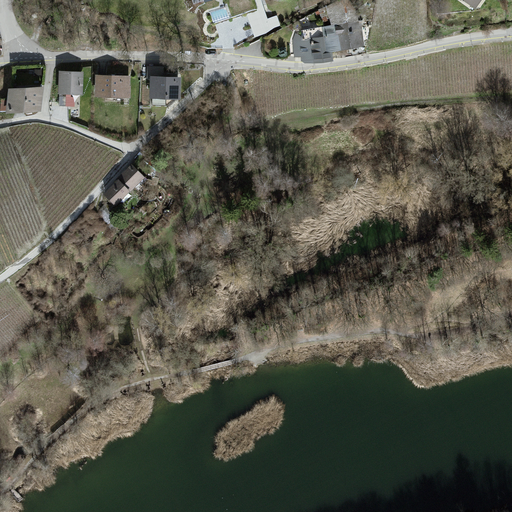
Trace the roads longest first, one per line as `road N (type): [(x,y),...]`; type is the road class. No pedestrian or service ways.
road 1 (unclassified): [(224,61),(318,68),(511,33)]
road 2 (unclassified): [(23,58),(224,61)]
road 3 (unclassified): [(0,279),(130,151)]
road 4 (unclassified): [(0,124),(43,120),(130,151)]
road 5 (unclassified): [(130,151),(224,61)]
